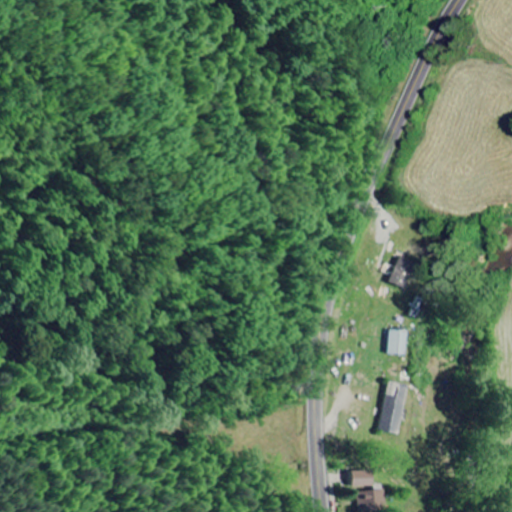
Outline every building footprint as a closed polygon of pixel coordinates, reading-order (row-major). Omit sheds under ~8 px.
[(411,264),(393,259),(387,282),(405,287),(411,264)] [(405,357),(406,333),(388,332),(388,357),(405,357)] [(356,388),(381,392),(382,384),(357,381),(356,388)] [(399,437),(406,388),(386,385),(380,434),(399,437)] [(348,474),(349,489),(369,489),(369,474),(348,474)] [(384,511),(384,492),(357,493),(357,511),(384,511)]
